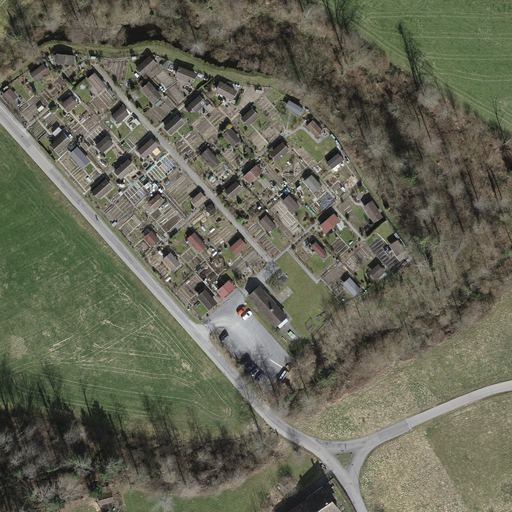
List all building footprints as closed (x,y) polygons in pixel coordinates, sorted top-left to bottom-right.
[(76,55),(57,53),(56,63),(75,65),(76,55)] [(157,63),(150,55),(136,68),(144,76),(157,63)] [(49,71),(43,63),(29,73),(36,81),(49,71)] [(194,83),(198,73),(179,66),(176,76),(194,83)] [(88,78),(99,92),(107,85),(95,72),(88,78)] [(162,95),(149,81),(141,89),(154,103),(162,95)] [(238,90),(221,81),(216,91),(233,100),(238,90)] [(18,97),(10,88),(2,95),(11,104),(18,97)] [(206,102),(200,95),(185,108),(190,112),(193,109),(196,112),(206,102)] [(68,111),(78,103),(71,96),(62,104),(68,111)] [(303,108),(289,101),(284,109),(299,117),(303,108)] [(122,106),(112,116),(119,123),(129,114),(122,106)] [(259,116),(252,108),(241,118),(248,126),(259,116)] [(185,123),(177,115),(164,127),(171,135),(185,123)] [(307,126),(318,138),(325,131),(314,120),(307,126)] [(223,134),(233,146),(241,140),(231,128),(223,134)] [(71,140),(64,133),(51,145),(58,153),(71,140)] [(107,136),(96,145),(102,153),(114,143),(107,136)] [(159,146),(152,138),(138,150),(145,158),(159,146)] [(289,150),(283,142),(270,153),(276,161),(289,150)] [(78,148),(71,154),(80,165),(88,159),(78,148)] [(200,155),(213,168),(221,161),(208,148),(200,155)] [(135,167),(128,159),(115,171),(122,179),(135,167)] [(337,174),(347,166),(341,159),(332,166),(337,174)] [(263,171),(256,164),(244,176),(250,183),(263,171)] [(322,186),(312,175),(305,181),(315,192),(322,186)] [(106,179),(92,191),(98,199),(113,187),(106,179)] [(243,188),(236,181),(225,191),(232,198),(243,188)] [(191,200),(197,207),(207,199),(201,191),(191,200)] [(165,200),(159,193),(148,203),(154,210),(165,200)] [(300,206),(289,195),(282,201),(293,213),(300,206)] [(364,206),(374,223),(383,217),(373,201),(364,206)] [(334,213),(320,225),(327,232),(341,220),(334,213)] [(277,226),(266,215),(259,221),(270,233),(277,226)] [(145,237),(152,246),(159,240),(152,231),(145,237)] [(187,239),(199,253),(207,247),(195,232),(187,239)] [(247,245),(240,238),(230,248),(236,255),(247,245)] [(399,239),(390,245),(400,262),(409,257),(399,239)] [(317,242),(312,246),(322,258),(327,254),(317,242)] [(163,259),(173,270),(180,264),(171,252),(163,259)] [(385,271),(378,263),(369,271),(376,278),(385,271)] [(350,277),(343,283),(354,296),(361,290),(350,277)] [(235,287),(229,280),(217,291),(223,298),(235,287)] [(259,286),(248,296),(278,329),(289,319),(259,286)] [(198,296),(209,310),(217,303),(206,289),(198,296)] [(338,511),(343,509),(324,484),(286,511),(338,511)] [(98,495),(100,505),(114,502),(112,491),(98,495)]
